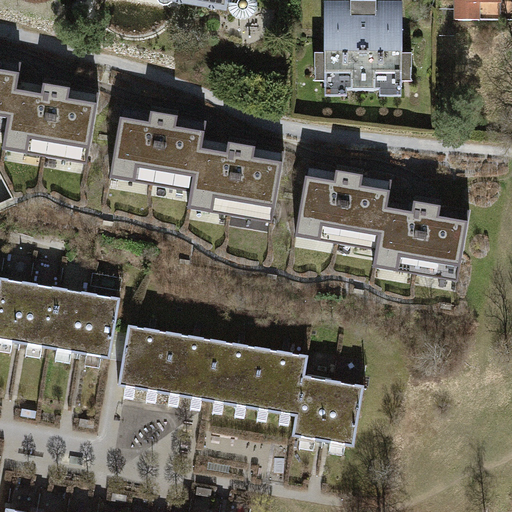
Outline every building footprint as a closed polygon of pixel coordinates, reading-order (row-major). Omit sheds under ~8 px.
[(177,0),(226,8),(227,2),(229,8),(231,14),(236,16),(240,18),(242,6),(255,7),(255,1),(254,0),(177,0)] [(348,0),(349,0),(324,0),(324,53),(314,53),(314,80),(345,80),(345,89),(380,89),(380,81),(411,80),(411,52),(401,52),(401,0),(348,0)] [(453,0),(453,20),(477,20),(477,2),(499,2),(499,0),(453,0)] [(0,59),(0,132),(2,133),(11,78),(14,79),(16,62),(0,59)] [(2,133),(0,144),(0,149),(83,164),(95,93),(14,79),(11,78),(2,133)] [(118,107),(106,178),(187,192),(197,137),(199,138),(202,121),(118,107)] [(187,192),(185,208),(268,223),(281,152),(199,138),(197,137),(187,192)] [(304,165),(292,236),(373,250),(383,195),(385,196),(388,179),(304,165)] [(373,250),(370,266),(454,281),(466,210),(385,196),(383,195),(373,250)] [(0,339),(20,343),(30,284),(0,279),(0,280),(0,339)] [(20,343),(50,348),(59,289),(30,284),(20,343)] [(50,348),(79,352),(89,294),(59,289),(50,348)] [(79,352),(109,357),(118,298),(89,294),(79,352)] [(295,416),(302,375),(306,354),(128,325),(118,387),(295,416)] [(292,437),(323,442),(333,380),(302,375),(295,416),(292,437)] [(333,380),(323,442),(353,447),(364,385),(333,380)]
